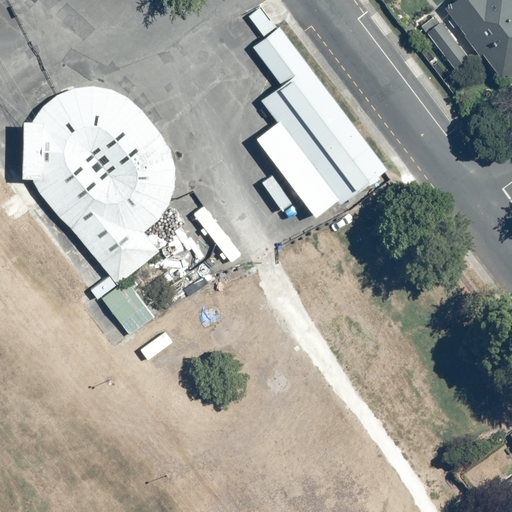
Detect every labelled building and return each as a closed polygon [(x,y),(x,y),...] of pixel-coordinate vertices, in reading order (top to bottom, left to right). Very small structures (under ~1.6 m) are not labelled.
[(511,0),(451,0),(444,5),(498,80),(511,70),(511,0)] [(364,159),(256,9),(227,30),(260,75),(243,87),(319,192),(364,159)] [(469,61),(434,13),(407,33),(442,80),(469,61)] [(14,173),(97,266),(141,241),(129,224),(147,206),(156,189),(160,160),(157,147),(144,123),(133,109),(107,87),(79,77),(56,76),(26,90),(7,108),(7,142),(14,173)] [(511,474),(495,486),(511,508),(511,474)]
